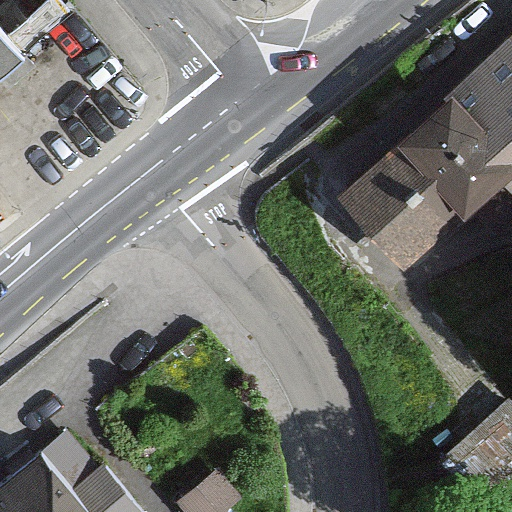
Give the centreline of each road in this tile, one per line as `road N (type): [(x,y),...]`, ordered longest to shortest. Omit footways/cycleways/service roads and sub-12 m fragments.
road 1 (residential): [(154,174),(298,363),(329,417),(334,511)]
road 2 (trunk): [(511,222),(397,0)]
road 3 (primary): [(0,300),(154,174)]
road 4 (primary): [(245,100),(367,0)]
road 5 (unclassified): [(159,0),(245,100)]
